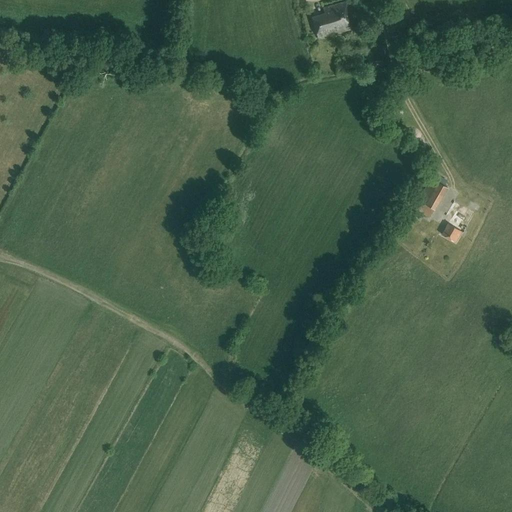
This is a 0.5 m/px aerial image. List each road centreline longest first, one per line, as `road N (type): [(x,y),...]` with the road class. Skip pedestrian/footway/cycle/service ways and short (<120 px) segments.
road 1 (track): [(0,254),(138,322),(262,417)]
road 2 (track): [(370,0),(383,17),(403,93),(453,187)]
